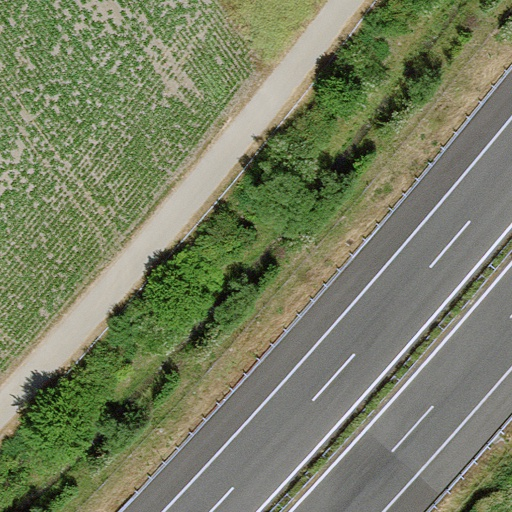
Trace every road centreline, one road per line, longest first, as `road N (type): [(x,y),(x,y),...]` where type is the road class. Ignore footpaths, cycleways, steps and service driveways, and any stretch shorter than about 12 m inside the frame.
road 1 (track): [(347,0),(189,210),(0,422)]
road 2 (motorway): [(511,170),(207,511)]
road 3 (motorway): [(339,511),(511,316)]
